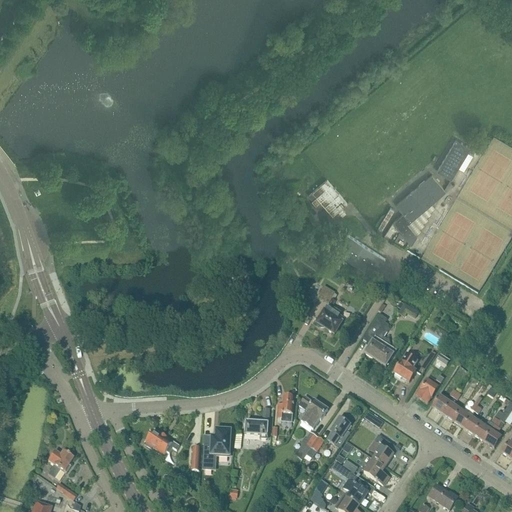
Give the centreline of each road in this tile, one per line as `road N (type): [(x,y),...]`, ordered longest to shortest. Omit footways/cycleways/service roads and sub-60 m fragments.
road 1 (residential): [(112,411),(238,396),(293,356),(334,373)]
road 2 (unclassified): [(58,327),(0,176)]
road 3 (residential): [(334,373),(406,259)]
road 4 (residential): [(435,442),(334,373)]
